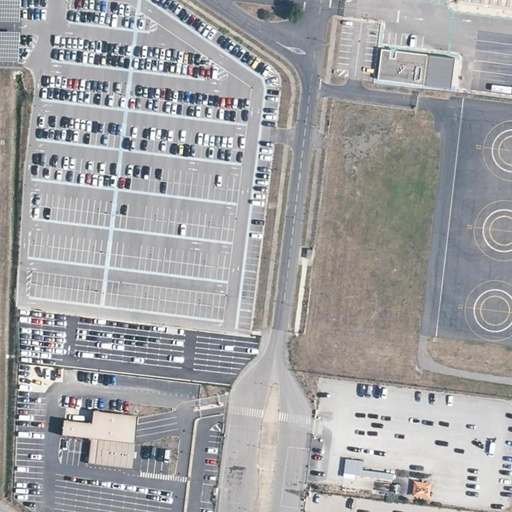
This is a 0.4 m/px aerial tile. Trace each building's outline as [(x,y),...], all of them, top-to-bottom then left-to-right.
[(18,0),(0,0),(0,24),(18,25),(18,0)] [(511,0),(457,0),(457,4),(511,10),(511,0)] [(18,34),(0,33),(0,63),(17,64),(18,34)] [(453,60),(383,51),(379,82),(419,87),(449,90),(453,60)] [(63,423),(61,438),(91,441),(88,465),(133,470),(138,419),(93,415),(92,426),(63,423)] [(362,471),(363,462),(345,461),(343,475),(393,480),(393,474),(362,471)] [(413,498),(431,499),(432,484),(414,482),(413,498)]
